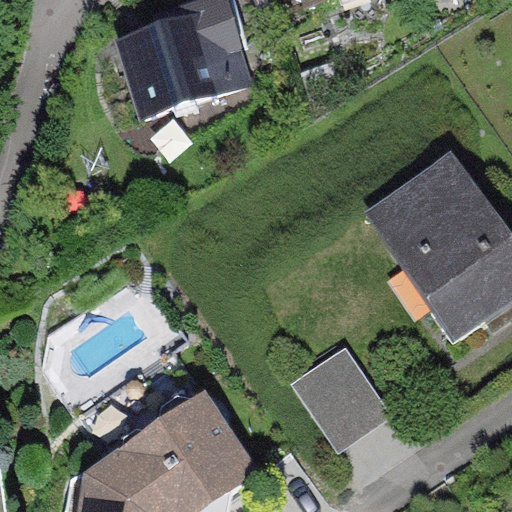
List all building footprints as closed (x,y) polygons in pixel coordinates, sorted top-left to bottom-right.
[(308,0),(312,10),(343,0),(308,0)] [(168,38),(125,53),(147,122),(250,88),(240,53),(250,50),(234,4),(167,26),(168,38)] [(511,219),(472,162),(385,221),(474,349),(511,322),(511,219)] [(347,352),(294,388),(344,460),(397,424),(347,352)] [(231,511),(258,489),(204,410),(178,403),(125,447),(121,467),(92,487),(85,511),(231,511)]
